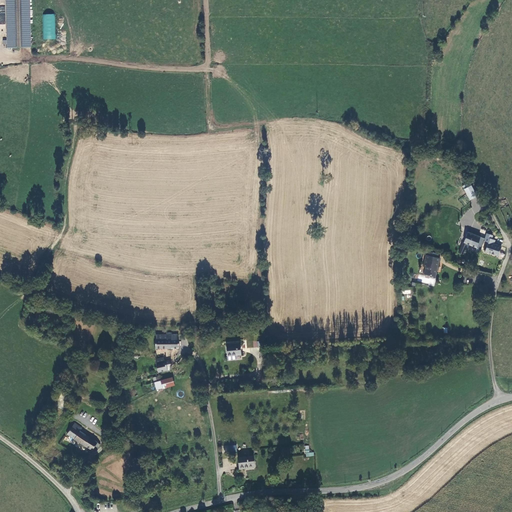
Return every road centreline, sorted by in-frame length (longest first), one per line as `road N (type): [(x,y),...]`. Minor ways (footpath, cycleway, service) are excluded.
road 1 (tertiary): [(178,511),(244,495),(382,481),(489,403),(511,396)]
road 2 (track): [(260,126),(207,127),(204,67),(64,56),(0,61)]
